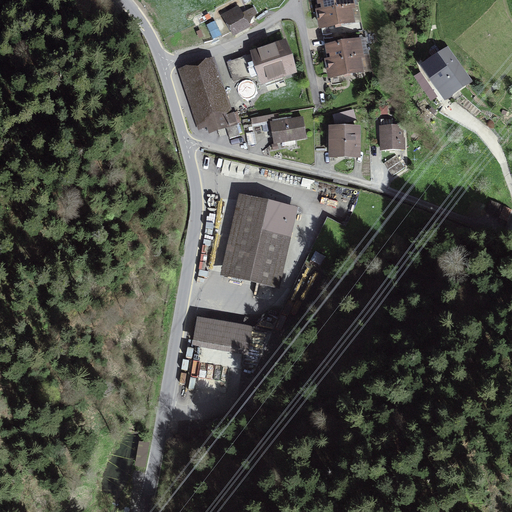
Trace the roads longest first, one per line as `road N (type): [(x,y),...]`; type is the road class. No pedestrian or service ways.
road 1 (tertiary): [(142,511),(195,222),(184,141)]
road 2 (residential): [(184,141),(333,174)]
road 3 (residential): [(294,0),(292,9),(237,42),(162,64)]
